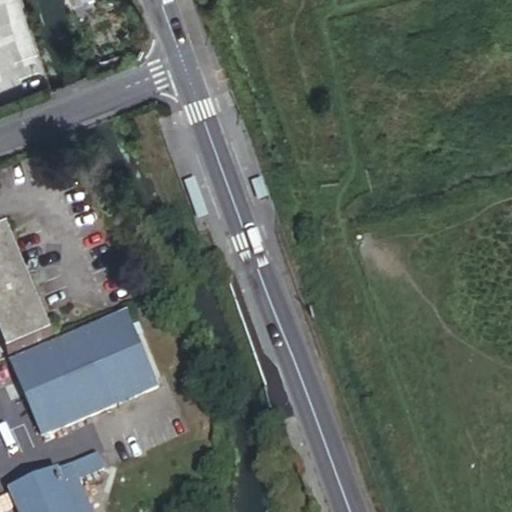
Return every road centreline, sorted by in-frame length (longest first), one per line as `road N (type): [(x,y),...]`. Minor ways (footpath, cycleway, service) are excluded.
road 1 (secondary): [(185,65),(348,511)]
road 2 (residential): [(0,141),(185,65)]
